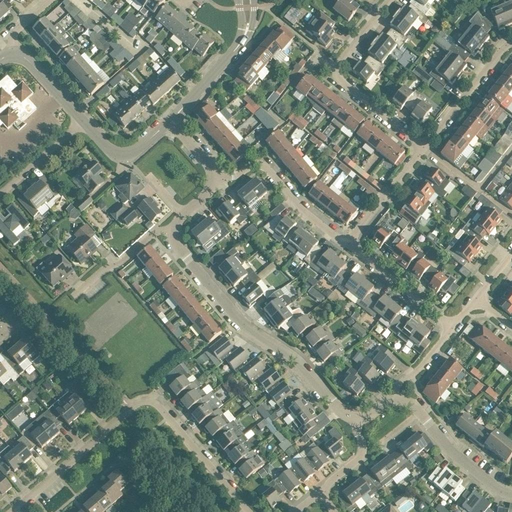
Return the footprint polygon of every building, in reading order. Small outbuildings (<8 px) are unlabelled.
[(0,0),(0,21),(0,22),(10,13),(8,11),(12,7),(5,0),(0,0)] [(134,0),(134,1),(143,9),(150,0),(134,0)] [(162,0),(150,0),(143,9),(140,13),(144,16),(149,10),(154,15),(165,2),(162,0)] [(333,10),(348,22),(356,12),(349,6),(353,1),(351,0),(333,0),(338,4),(333,10)] [(412,0),(409,4),(411,5),(425,16),(430,10),(430,6),(427,4),(430,0),(412,0)] [(511,2),(502,7),(511,28),(511,27),(511,0),(511,2)] [(101,2),(97,7),(101,11),(105,6),(101,2)] [(400,11),(396,16),(412,28),(419,20),(425,25),(429,20),(425,16),(411,5),(407,10),(405,8),(401,12),(400,11)] [(283,18),(292,25),(301,12),(292,6),(283,18)] [(155,19),(165,28),(175,15),(166,7),(155,19)] [(486,17),(482,19),(491,30),(497,27),(499,31),(507,28),(507,30),(511,28),(502,7),(491,11),(490,9),(484,12),(486,17)] [(318,20),(312,28),(310,26),(305,31),(312,36),(313,35),(318,39),(317,40),(326,47),(333,39),(331,37),(334,33),(331,30),(335,24),(320,12),(315,18),(318,20)] [(456,13),(450,22),(454,25),(460,17),(456,13)] [(472,26),(465,35),(483,49),(485,46),(484,45),(489,38),(486,36),(491,30),(482,19),(478,13),(469,23),(472,26)] [(110,19),(115,23),(119,18),(114,14),(110,19)] [(165,28),(174,36),(185,23),(175,15),(165,28)] [(393,28),(389,33),(404,45),(408,40),(405,37),(412,28),(396,16),(392,20),(394,21),(390,26),(393,28)] [(119,18),(115,23),(119,26),(123,22),(119,18)] [(33,30),(41,39),(53,29),(45,19),(33,30)] [(174,36),(183,44),(194,31),(185,23),(174,36)] [(431,29),(433,30),(437,33),(441,28),(435,23),(431,29)] [(49,48),(61,38),(65,34),(57,25),(53,29),(41,39),(49,48)] [(93,30),(97,34),(101,30),(97,26),(93,30)] [(268,39),(269,40),(280,50),(282,52),(294,38),(282,27),(276,35),(274,33),(268,39)] [(129,35),(132,38),(133,39),(137,34),(133,30),(129,35)] [(442,30),(438,35),(442,38),(446,33),(442,30)] [(192,51),(194,49),(203,38),(194,31),(183,44),(192,51)] [(377,39),(374,43),(389,56),(396,47),(400,50),(404,45),(389,33),(385,37),(382,35),(379,40),(377,39)] [(456,42),(452,47),(467,59),(471,55),(474,57),(479,51),(481,52),(483,49),(465,35),(458,43),(456,42)] [(146,40),(150,44),(154,40),(150,36),(146,40)] [(203,38),(194,49),(203,57),(214,45),(204,36),(203,38)] [(450,54),(443,63),(461,77),(463,74),(461,73),(467,67),(464,64),(467,59),(452,47),(438,36),(433,42),(447,53),(448,52),(450,54)] [(61,38),(49,48),(57,57),(74,42),(71,39),(68,39),(65,42),(61,38)] [(109,55),(114,60),(119,55),(124,50),(120,46),(119,47),(111,38),(107,42),(114,51),(109,55)] [(268,39),(260,48),(272,59),(274,61),(282,52),(280,50),(269,40),(268,39)] [(370,56),(367,60),(382,72),(386,67),(382,64),(389,56),(374,43),(370,48),(371,48),(368,53),(370,56)] [(154,48),(158,53),(163,49),(158,44),(154,48)] [(59,60),(67,69),(80,58),(76,54),(79,51),(79,49),(76,46),(74,46),(59,60)] [(415,51),(420,55),(423,50),(419,46),(415,51)] [(146,53),(150,57),(154,53),(150,48),(146,53)] [(260,48),(252,57),(264,68),(272,59),(260,48)] [(399,59),(407,66),(417,56),(408,48),(399,59)] [(124,50),(119,55),(123,60),(125,58),(130,54),(125,50),(124,50)] [(125,58),(129,62),(134,58),(130,54),(125,58)] [(252,57),(245,66),(258,78),(259,78),(262,81),(270,72),(264,68),(252,57)] [(67,69),(75,78),(88,67),(80,58),(67,69)] [(167,63),(182,79),(186,75),(172,58),(167,63)] [(382,72),(367,60),(363,65),(359,62),(355,66),(356,67),(352,72),(367,84),(374,75),(377,77),(382,72)] [(128,69),(132,73),(141,65),(137,61),(128,69)] [(461,77),(443,63),(435,72),(433,70),(429,75),(445,88),(448,83),(452,85),(457,79),(458,80),(461,77)] [(157,74),(171,90),(180,82),(166,66),(157,74)] [(258,78),(245,66),(239,72),(241,74),(234,82),(235,83),(240,86),(246,92),(250,88),(258,78)] [(426,85),(431,79),(416,66),(411,73),(426,85)] [(75,78),(83,87),(96,76),(88,67),(75,78)] [(511,68),(511,67),(503,77),(511,83),(511,68)] [(128,78),(123,72),(118,76),(122,81),(123,82),(124,81),(127,83),(130,80),(128,78)] [(306,98),(317,83),(311,78),(309,80),(301,74),(295,82),(291,86),(296,90),(306,98)] [(291,75),(283,84),(287,87),(295,78),(291,75)] [(0,126),(3,124),(8,129),(21,118),(23,121),(36,110),(27,99),(33,95),(23,83),(17,88),(6,76),(0,82),(0,126)] [(96,76),(83,87),(91,96),(104,85),(96,76)] [(109,84),(113,88),(122,81),(118,76),(109,84)] [(511,83),(503,77),(496,86),(508,96),(511,91),(511,83)] [(160,78),(151,86),(162,98),(171,90),(160,78)] [(385,88),(391,92),(396,86),(390,81),(385,88)] [(240,86),(235,83),(231,87),(236,91),(240,86)] [(307,96),(317,103),(327,91),(317,83),(307,96)] [(287,87),(283,84),(276,94),(279,97),(287,87)] [(151,86),(142,93),(142,94),(152,104),(151,104),(153,106),(162,98),(151,86)] [(496,86),(488,96),(506,110),(511,102),(511,99),(508,96),(496,86)] [(96,96),(100,101),(110,91),(106,87),(96,96)] [(404,106),(409,110),(421,95),(416,91),(413,95),(404,87),(392,102),(397,105),(396,107),(401,110),(404,106)] [(327,91),(317,103),(312,108),(322,116),(326,111),(336,98),(327,91)] [(141,92),(132,100),(143,112),(151,104),(152,104),(142,94),(142,93),(141,92)] [(421,95),(409,110),(413,114),(410,118),(415,122),(416,121),(420,124),(432,110),(423,103),(426,99),(421,95)] [(243,101),(247,105),(248,104),(251,101),(246,97),(243,101)] [(326,111),(335,118),(345,106),(336,98),(326,111)] [(486,98),(479,108),(496,121),(503,112),(486,98)] [(132,100),(123,108),(134,120),(143,112),(132,100)] [(248,104),(247,105),(253,109),(256,105),(251,101),(248,104)] [(203,128),(214,118),(217,116),(211,110),(205,102),(193,113),(200,120),(198,122),(203,128)] [(283,103),(275,107),(278,114),(287,110),(283,103)] [(355,113),(345,106),(335,118),(332,123),(341,130),(353,116),(355,113)] [(134,120),(123,108),(108,121),(114,128),(119,123),(125,128),(134,120)] [(479,108),(471,117),(488,131),(496,121),(479,108)] [(253,116),(261,124),(266,120),(269,117),(260,109),(253,116)] [(294,112),(288,119),(292,123),(295,119),(300,123),(303,120),(294,112)] [(214,118),(203,128),(211,137),(228,122),(220,113),(217,116),(214,118)] [(355,113),(353,116),(345,126),(354,133),(364,121),(355,113)] [(266,120),(261,124),(270,134),(279,126),(269,117),(266,120)] [(464,126),(476,136),(481,140),(488,131),(471,117),(464,126)] [(228,122),(211,137),(219,146),(231,135),(236,131),(228,122)] [(357,135),(366,143),(376,130),(367,123),(357,135)] [(464,126),(456,136),(469,146),(476,136),(464,126)] [(366,143),(376,151),(386,138),(376,130),(366,143)] [(266,143),(274,152),(286,142),(278,132),(266,143)] [(219,146),(227,155),(239,144),(231,135),(219,146)] [(322,135),(319,138),(325,143),(327,139),(322,135)] [(505,135),(501,141),(509,148),(511,144),(511,136),(510,139),(505,135)] [(456,136),(449,145),(461,155),(469,146),(456,136)] [(312,137),(309,141),(314,145),(317,141),(312,137)] [(376,151),(385,158),(395,146),(386,138),(376,151)] [(239,144),(227,155),(235,164),(247,154),(252,149),(243,140),(239,144)] [(317,141),(314,145),(323,152),(327,148),(317,141)] [(498,154),(502,157),(509,148),(501,141),(496,147),(500,151),(498,154)] [(274,152),(281,161),(294,151),(286,142),(274,152)] [(467,160),(461,155),(449,145),(441,155),(460,170),(467,160)] [(395,146),(385,158),(395,166),(405,153),(395,146)] [(486,160),(494,166),(502,157),(498,154),(493,150),(486,160)] [(281,161),(289,171),(301,160),(294,151),(281,161)] [(486,160),(485,159),(477,168),(482,172),(487,176),(494,166),(486,160)] [(289,171),(297,180),(309,170),(301,160),(289,171)] [(351,162),(348,166),(353,170),(356,166),(351,162)] [(97,177),(102,172),(94,163),(88,167),(87,166),(79,172),(77,174),(86,185),(84,186),(91,194),(96,189),(104,183),(100,178),(99,179),(97,177)] [(427,179),(423,184),(443,200),(447,194),(444,191),(450,183),(431,168),(424,177),(427,179)] [(309,170),(297,180),(305,189),(317,179),(309,170)] [(487,176),(482,172),(475,182),(477,183),(480,183),(481,182),(487,176)] [(115,187),(121,194),(123,192),(129,200),(136,194),(140,191),(138,189),(138,187),(140,186),(131,176),(123,183),(122,181),(115,187)] [(32,189),(31,189),(45,204),(51,210),(61,198),(59,195),(60,194),(44,177),(39,181),(40,183),(33,190),(32,189)] [(252,180),(245,186),(258,201),(267,194),(256,180),(253,183),(252,182),(253,181),(252,180)] [(413,199),(427,209),(431,204),(428,201),(434,193),(420,182),(414,190),(415,191),(411,196),(413,199)] [(308,195),(318,203),(328,190),(318,183),(308,195)] [(258,201),(245,186),(238,192),(239,192),(240,192),(240,193),(237,195),(243,202),(238,206),(245,214),(249,218),(254,214),(249,209),(258,201)] [(318,203),(327,211),(341,193),(332,186),(328,190),(318,203)] [(461,192),(471,200),(476,194),(466,186),(461,192)] [(45,204),(31,189),(32,190),(24,197),(23,195),(18,200),(34,218),(39,213),(37,211),(45,204)] [(511,194),(507,190),(500,200),(511,209),(511,194)] [(327,211),(337,218),(351,201),(341,193),(327,211)] [(416,223),(427,209),(413,199),(411,196),(409,195),(403,204),(406,206),(401,211),(416,223)] [(76,207),(81,213),(93,202),(88,196),(76,207)] [(487,209),(481,217),(495,228),(502,220),(489,210),(493,205),(482,196),(478,201),(487,209)] [(150,198),(138,209),(151,223),(161,214),(153,205),(155,203),(150,198)] [(351,201),(337,218),(346,226),(356,213),(360,208),(351,201)] [(224,205),(225,204),(225,203),(216,211),(221,217),(223,216),(230,224),(236,220),(240,225),(249,218),(245,214),(238,206),(234,210),(228,203),(225,206),(224,205)] [(0,230),(14,246),(19,241),(14,235),(22,228),(24,231),(30,225),(12,205),(6,210),(10,215),(5,219),(1,215),(0,215),(0,230)] [(116,220),(127,210),(123,205),(112,215),(116,220)] [(71,212),(70,219),(76,220),(80,216),(74,209),(71,212)] [(131,209),(121,218),(128,226),(138,217),(131,209)] [(268,213),(273,220),(278,216),(281,214),(281,213),(277,216),(272,210),(268,213)] [(284,239),(289,234),(293,228),(297,224),(292,220),(291,222),(286,218),(284,221),(278,216),(273,220),(263,229),(272,236),(275,233),(284,239)] [(470,220),(466,226),(478,235),(480,237),(483,239),(487,234),(489,236),(495,228),(481,217),(475,224),(470,220)] [(206,219),(199,225),(212,240),(220,232),(225,238),(230,234),(220,221),(215,225),(209,219),(206,221),(205,220),(206,219)] [(403,230),(408,224),(403,219),(398,226),(403,230)] [(42,227),(46,232),(51,228),(47,223),(42,227)] [(67,249),(80,263),(90,254),(91,256),(98,250),(89,240),(95,235),(86,225),(75,235),(78,239),(67,249)] [(212,240),(199,225),(192,231),(193,230),(194,231),(191,234),(202,247),(212,240)] [(254,234),(258,231),(253,226),(253,225),(249,228),(254,234)] [(458,241),(462,244),(476,255),(482,247),(475,242),(480,237),(478,235),(466,226),(455,239),(458,241)] [(289,243),(298,251),(310,235),(306,231),(305,233),(300,229),(298,232),(293,228),(289,234),(284,239),(282,241),(287,245),(289,243)] [(386,242),(390,246),(399,236),(394,231),(391,235),(383,228),(371,242),(380,249),(386,242)] [(109,233),(102,235),(104,241),(111,239),(109,233)] [(46,235),(40,241),(44,245),(51,239),(46,235)] [(310,235),(298,251),(307,258),(304,261),(309,265),(321,250),(316,246),(318,244),(314,240),(315,239),(310,235)] [(390,257),(398,264),(409,249),(405,246),(408,243),(399,236),(390,246),(395,250),(390,257)] [(445,252),(458,263),(462,258),(469,264),(476,255),(462,244),(458,241),(452,249),(449,247),(445,252)] [(137,258),(145,267),(157,257),(149,247),(137,258)] [(208,259),(211,262),(212,264),(224,253),(220,249),(208,259)] [(220,273),(225,280),(240,267),(245,262),(234,249),(222,259),(226,263),(219,269),(221,272),(220,273)] [(412,263),(416,267),(422,260),(425,256),(420,252),(417,255),(409,249),(398,264),(406,270),(412,263)] [(321,269),(326,273),(337,259),(334,257),(336,255),(330,250),(323,258),(318,253),(309,265),(318,273),(321,269)] [(269,256),(274,261),(277,258),(272,253),(269,256)] [(41,274),(53,287),(64,277),(65,279),(73,272),(67,264),(59,256),(46,267),(47,269),(41,274)] [(145,267),(153,276),(165,266),(157,257),(145,267)] [(336,286),(337,287),(347,275),(342,271),(346,266),(337,259),(326,273),(331,277),(328,280),(335,287),(336,286)] [(422,260),(416,267),(411,274),(419,281),(422,277),(429,283),(438,272),(422,260)] [(165,266),(153,276),(161,286),(173,275),(165,266)] [(240,267),(225,280),(231,287),(231,286),(230,285),(231,284),(234,287),(241,282),(244,286),(253,279),(257,276),(250,269),(244,271),(240,267)] [(466,278),(470,273),(463,267),(459,272),(466,278)] [(118,274),(124,281),(128,278),(122,271),(118,274)] [(428,288),(436,294),(442,287),(447,291),(456,281),(450,277),(448,280),(439,273),(428,288)] [(349,291),(354,295),(365,282),(356,274),(352,279),(347,275),(337,287),(339,288),(338,289),(346,295),(349,291)] [(244,300),(243,301),(243,300),(242,300),(249,309),(256,304),(254,302),(269,290),(257,276),(253,279),(244,286),(249,291),(242,297),(244,300)] [(163,288),(170,297),(183,287),(175,278),(163,288)] [(356,303),(365,310),(374,298),(369,294),(374,289),(365,282),(354,295),(359,299),(356,303)] [(306,283),(301,287),(305,292),(310,287),(306,283)] [(170,297),(178,306),(190,296),(183,287),(170,297)] [(312,288),(308,293),(313,297),(316,292),(312,288)] [(261,309),(270,321),(288,307),(287,305),(289,303),(290,300),(289,297),(287,295),(285,294),(283,294),(284,293),(280,289),(266,298),(269,303),(261,309)] [(498,306),(504,310),(511,316),(511,294),(507,291),(501,299),(503,300),(498,306)] [(178,306),(186,316),(198,305),(190,296),(178,306)] [(377,314),(382,318),(393,304),(384,297),(379,303),(374,298),(365,310),(374,318),(377,314)] [(379,321),(393,333),(403,320),(398,316),(402,311),(393,304),(382,318),(379,321)] [(186,316),(194,325),(206,315),(198,305),(186,316)] [(288,307),(270,321),(275,328),(276,328),(275,327),(276,326),(278,329),(284,325),(288,330),(291,327),(305,317),(299,310),(292,312),(288,307)] [(194,325),(201,334),(214,324),(206,315),(194,325)] [(305,317),(291,327),(295,332),(294,334),(297,338),(316,323),(313,319),(309,322),(305,317)] [(346,322),(350,327),(354,323),(351,318),(346,322)] [(393,333),(407,344),(410,340),(421,327),(412,319),(408,324),(403,320),(393,333)] [(214,324),(201,334),(209,344),(222,333),(214,324)] [(351,330),(361,338),(366,333),(356,324),(351,330)] [(475,344),(478,346),(489,333),(478,325),(467,337),(475,344)] [(412,348),(421,355),(431,343),(425,339),(430,334),(421,327),(410,340),(415,344),(412,348)] [(319,344),(322,349),(331,343),(335,340),(327,331),(324,333),(320,328),(306,339),(313,348),(319,344)] [(478,346),(490,355),(500,342),(489,333),(478,346)] [(221,364),(226,361),(226,360),(232,355),(232,354),(230,351),(233,348),(224,338),(210,350),(221,364)] [(25,339),(16,346),(31,364),(39,357),(38,355),(44,351),(34,339),(29,344),(25,339)] [(490,355),(501,363),(511,351),(500,342),(490,355)] [(331,343),(317,353),(324,363),(328,360),(332,364),(345,354),(338,345),(335,348),(331,343)] [(12,359),(7,363),(18,376),(32,364),(16,346),(8,354),(12,359)] [(377,358),(373,363),(377,367),(387,374),(394,365),(388,360),(392,355),(381,346),(373,355),(377,358)] [(457,352),(452,347),(448,353),(453,357),(457,352)] [(237,375),(242,371),(241,370),(248,365),(246,361),(249,359),(240,348),(232,354),(232,355),(226,361),(237,375)] [(345,357),(358,364),(363,355),(350,348),(345,357)] [(501,363),(511,371),(511,352),(511,351),(501,363)] [(196,362),(201,368),(209,361),(204,355),(196,362)] [(362,369),(358,374),(362,378),(372,385),(379,376),(373,371),(377,367),(373,363),(366,357),(358,366),(362,369)] [(257,381),(263,377),(264,375),(262,372),(265,369),(256,358),(248,365),(242,371),(253,385),(258,381),(257,381)] [(449,360),(440,371),(452,380),(461,369),(449,360)] [(0,382),(3,386),(11,379),(13,382),(19,377),(18,376),(5,361),(0,365),(0,382)] [(177,397),(182,393),(190,386),(186,381),(190,378),(180,365),(168,375),(175,384),(169,388),(170,388),(168,389),(171,393),(173,392),(177,397)] [(358,374),(351,368),(344,377),(347,380),(343,385),(357,396),(364,387),(359,383),(362,378),(358,374)] [(266,391),(269,395),(280,385),(278,382),(281,379),(272,369),(265,375),(263,377),(257,381),(258,381),(261,386),(260,387),(260,389),(263,392),(264,392),(266,391)] [(440,371),(432,382),(443,391),(452,380),(440,371)] [(32,382),(28,386),(32,390),(36,386),(32,382)] [(188,411),(193,407),(207,396),(202,391),(201,392),(198,388),(201,386),(197,382),(190,386),(182,393),(186,398),(181,402),(180,404),(183,408),(184,406),(188,411)] [(443,391),(432,382),(423,393),(434,403),(443,391)] [(280,409),(282,408),(294,398),(292,400),(289,396),(292,393),(283,383),(280,385),(269,395),(280,409)] [(483,387),(479,383),(471,392),(476,396),(483,387)] [(37,387),(32,391),(36,396),(41,391),(37,387)] [(72,399),(66,404),(78,417),(87,410),(79,400),(83,396),(75,387),(67,394),(72,399)] [(485,392),(490,396),(494,392),(489,388),(485,392)] [(494,392),(490,396),(495,400),(498,396),(494,392)] [(199,425),(206,420),(219,410),(218,410),(207,396),(193,407),(197,412),(192,416),(191,418),(194,422),(195,420),(199,425)] [(61,398),(48,410),(56,420),(60,416),(69,425),(78,417),(66,404),(61,398)] [(293,422),(296,419),(311,407),(307,403),(306,404),(302,399),(298,403),(294,398),(282,408),(288,417),(293,422)] [(247,401),(242,405),(246,410),(251,406),(247,401)] [(19,405),(6,416),(12,422),(24,411),(19,405)] [(253,407),(247,411),(251,416),(257,412),(253,407)] [(311,407),(296,419),(293,422),(304,436),(316,426),(326,418),(322,414),(317,418),(313,414),(315,412),(311,407)] [(48,410),(34,422),(51,441),(60,433),(56,429),(60,425),(56,420),(48,410)] [(209,433),(212,438),(235,420),(228,411),(223,416),(219,410),(206,420),(210,425),(205,429),(204,430),(207,434),(209,433)] [(266,412),(261,416),(264,420),(265,421),(270,416),(266,412)] [(445,416),(448,421),(453,417),(450,412),(445,416)] [(456,426),(465,434),(474,423),(465,415),(456,426)] [(273,423),(268,418),(265,421),(264,420),(262,422),(267,428),(273,423)] [(34,422),(21,434),(23,437),(33,448),(38,444),(42,449),(51,441),(34,422)] [(465,434),(474,441),(483,430),(474,423),(465,434)] [(228,448),(235,443),(244,435),(240,430),(237,433),(230,424),(217,434),(221,439),(216,443),(217,443),(215,444),(218,448),(220,447),(224,452),(228,448)] [(324,442),(317,448),(326,459),(331,455),(334,460),(344,452),(337,443),(342,439),(342,437),(335,428),(332,428),(327,432),(334,440),(326,446),(324,442)] [(483,449),(485,447),(492,437),(483,430),(474,441),(483,449)] [(413,438),(408,442),(418,454),(424,449),(426,453),(434,446),(424,433),(419,437),(415,432),(411,436),(413,438)] [(492,452),(503,439),(496,433),(485,447),(492,452)] [(231,461),(235,466),(239,462),(252,452),(245,443),(248,441),(244,435),(235,443),(228,448),(232,453),(228,457),(227,458),(230,462),(231,461)] [(306,435),(300,439),(303,443),(306,443),(310,440),(306,435)] [(18,447),(13,452),(23,465),(33,457),(29,452),(33,448),(23,437),(15,443),(18,447)] [(279,446),(283,451),(292,445),(286,438),(280,443),(281,444),(279,446)] [(492,452),(499,458),(510,445),(503,439),(492,452)] [(394,453),(403,465),(406,469),(408,472),(413,468),(411,465),(420,458),(418,454),(408,442),(403,446),(401,444),(397,447),(399,450),(394,453)] [(511,446),(510,445),(499,458),(506,464),(511,457),(511,446)] [(0,454),(0,469),(5,475),(10,471),(9,469),(10,468),(14,472),(23,465),(13,452),(9,447),(0,454)] [(296,452),(292,447),(285,452),(289,458),(296,452)] [(317,448),(303,459),(312,471),(316,468),(318,471),(329,463),(326,459),(317,448)] [(243,467),(239,471),(238,472),(241,476),(242,475),(246,480),(264,466),(252,452),(239,462),(243,467)] [(380,465),(383,469),(389,477),(392,480),(406,469),(403,465),(394,453),(389,457),(387,455),(383,458),(385,461),(380,465)] [(438,454),(433,459),(438,464),(443,460),(438,454)] [(303,459),(289,470),(297,480),(298,482),(301,479),(304,482),(315,474),(312,471),(303,459)] [(373,475),(368,478),(378,491),(385,486),(386,487),(393,482),(392,480),(389,477),(383,469),(380,465),(375,469),(373,466),(368,469),(373,475)] [(268,475),(263,469),(259,473),(263,479),(268,475)] [(428,480),(442,491),(454,476),(445,470),(443,473),(438,469),(431,477),(427,474),(421,479),(426,484),(428,480)] [(289,470),(274,482),(284,494),(287,491),(290,494),(301,485),(298,482),(297,480),(289,470)] [(108,480),(111,483),(119,492),(121,491),(128,484),(117,471),(108,480)] [(1,476),(0,476),(0,493),(3,496),(12,488),(1,476)] [(454,476),(442,491),(455,502),(465,491),(459,486),(462,483),(454,476)] [(357,483),(352,487),(365,504),(371,499),(370,498),(374,494),(378,491),(368,478),(363,482),(359,477),(355,480),(357,483)] [(269,491),(262,497),(272,509),(282,501),(278,497),(284,494),(274,482),(273,481),(266,487),(269,491)] [(111,483),(102,491),(113,504),(122,496),(119,492),(111,483)] [(365,504),(352,487),(347,491),(344,488),(340,492),(344,497),(339,501),(348,511),(351,511),(358,507),(355,504),(359,508),(365,504)] [(102,491),(92,499),(103,511),(113,504),(102,491)] [(465,511),(466,511),(472,511),(483,500),(474,493),(472,496),(466,492),(457,504),(458,505),(460,511),(461,511),(463,511),(464,511),(465,511)] [(393,501),(398,507),(407,499),(403,493),(393,501)] [(103,511),(92,499),(83,508),(87,511),(103,511)] [(483,500),(472,511),(490,511),(488,510),(491,506),(483,500)]
